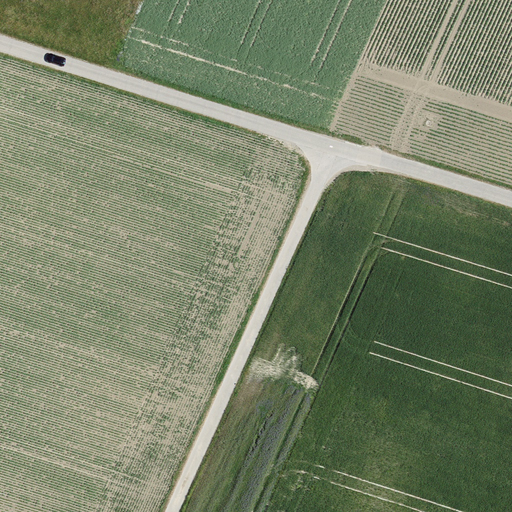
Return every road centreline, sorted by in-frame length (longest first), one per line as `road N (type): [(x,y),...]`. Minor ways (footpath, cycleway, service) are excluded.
road 1 (track): [(172,511),(334,147)]
road 2 (track): [(334,147),(0,43)]
road 3 (track): [(511,202),(334,147)]
